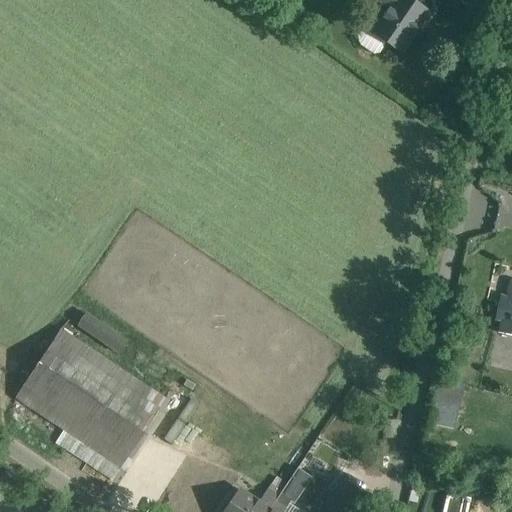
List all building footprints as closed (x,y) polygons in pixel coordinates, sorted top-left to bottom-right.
[(431,14),(414,3),(410,0),(377,0),(389,8),(371,34),(362,27),(358,31),(357,37),(358,41),(360,45),(373,54),(378,53),(385,43),(400,53),(417,27),(421,29),(431,14)] [(511,280),(509,280),(505,297),(500,296),(494,319),(500,321),(497,332),(511,335),(511,280)] [(60,329),(26,381),(14,398),(66,432),(58,444),(114,481),(167,401),(60,329)] [(462,389),(438,384),(429,423),(453,429),(462,389)] [(347,400),(358,408),(366,397),(356,389),(347,400)] [(414,480),(431,484),(437,460),(419,456),(414,480)] [(310,478),(296,468),(277,496),(266,511),(281,511),(289,501),(293,503),(310,478)] [(357,511),(368,496),(350,486),(341,480),(321,511),(357,511)] [(266,511),(277,496),(267,489),(258,502),(239,489),(223,511),(266,511)]
